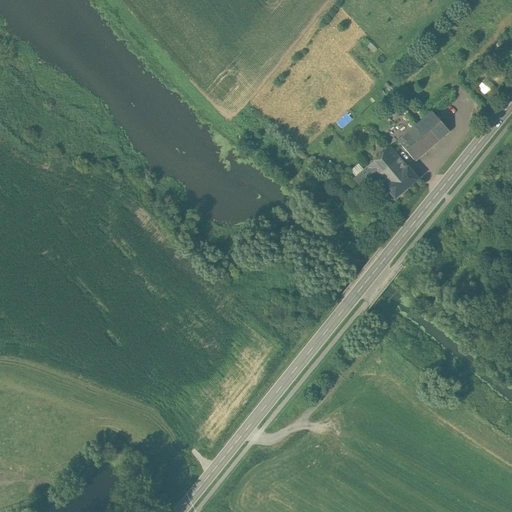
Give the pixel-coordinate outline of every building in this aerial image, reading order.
[(494,85),(486,79),(477,88),(485,95),(494,85)] [(499,90),(494,85),(485,95),(490,100),(499,90)] [(432,112),(398,142),(415,162),(449,132),(432,112)] [(367,168),(377,180),(400,160),(390,148),(367,168)] [(377,180),(384,187),(407,168),(400,160),(377,180)] [(407,168),(384,187),(395,200),(419,179),(408,167),(407,168)] [(363,192),(377,180),(367,168),(353,180),(363,192)]
